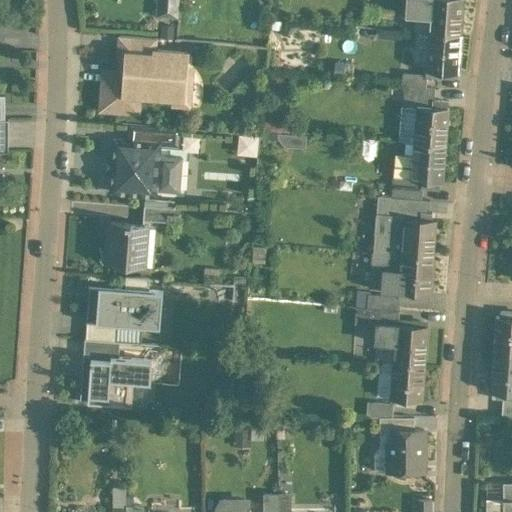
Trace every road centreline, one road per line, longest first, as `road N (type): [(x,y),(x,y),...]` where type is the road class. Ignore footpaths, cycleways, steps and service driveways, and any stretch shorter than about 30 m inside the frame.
road 1 (residential): [(462,511),(501,0)]
road 2 (residential): [(29,511),(54,0)]
